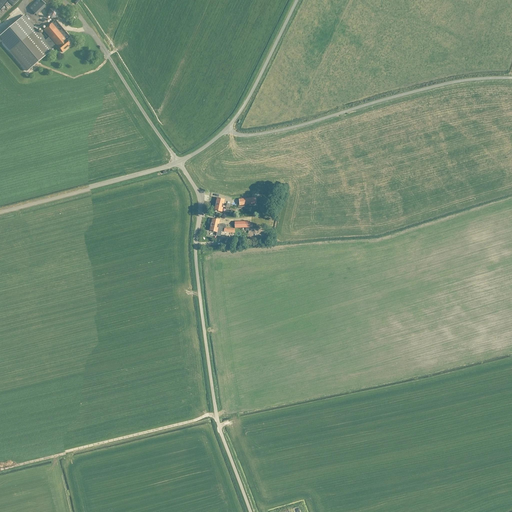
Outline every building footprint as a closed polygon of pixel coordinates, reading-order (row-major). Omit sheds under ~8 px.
[(30,5),(24,11),(31,18),(37,12),(30,5)] [(23,14),(0,33),(0,38),(26,69),(52,47),(56,43),(49,35),(45,39),(45,38),(23,14)] [(55,18),(43,28),(49,35),(56,43),(56,44),(62,51),(70,44),(66,39),(69,36),(55,18)] [(217,198),(216,204),(223,206),(224,200),(217,198)] [(223,206),(216,204),(214,210),(222,212),(223,206)] [(230,208),(226,207),(225,212),(229,212),(229,211),(232,212),(232,211),(235,212),(234,216),(236,216),(238,209),(251,209),(251,206),(245,206),(230,208)] [(212,218),(211,225),(218,226),(221,227),(225,228),(226,225),(219,224),(220,220),(212,218)] [(218,226),(211,225),(210,231),(217,233),(216,236),(220,237),(222,231),(227,232),(234,232),(234,229),(231,229),(225,228),(221,227),(218,226)]
